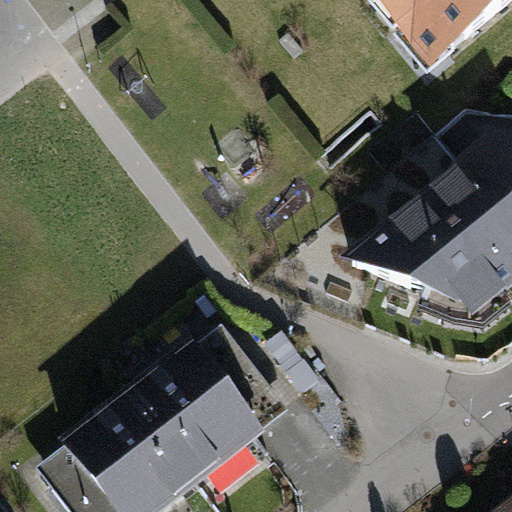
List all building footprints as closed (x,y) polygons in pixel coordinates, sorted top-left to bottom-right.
[(511,0),(368,0),(432,76),(511,8),(511,0)] [(511,176),(488,146),(340,262),(463,309),(475,324),(511,294),(511,176)] [(288,416),(220,329),(126,401),(194,489),(288,416)] [(163,511),(194,489),(126,401),(36,471),(68,511),(163,511)] [(511,511),(511,501),(498,511),(511,511)]
